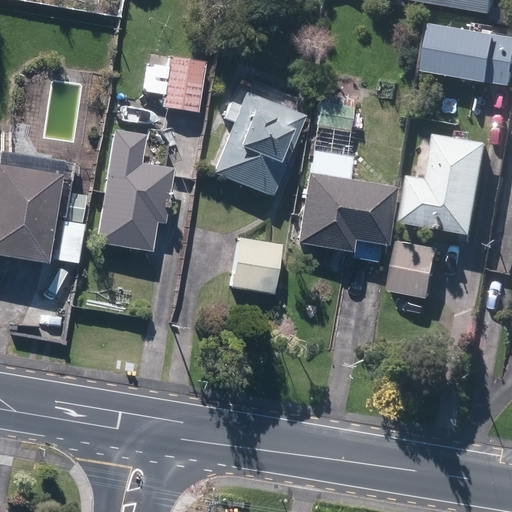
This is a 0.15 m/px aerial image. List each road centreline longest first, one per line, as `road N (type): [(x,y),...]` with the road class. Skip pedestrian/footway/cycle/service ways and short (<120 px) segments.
road 1 (secondary): [(511,480),(149,420)]
road 2 (secondary): [(149,420),(0,397)]
